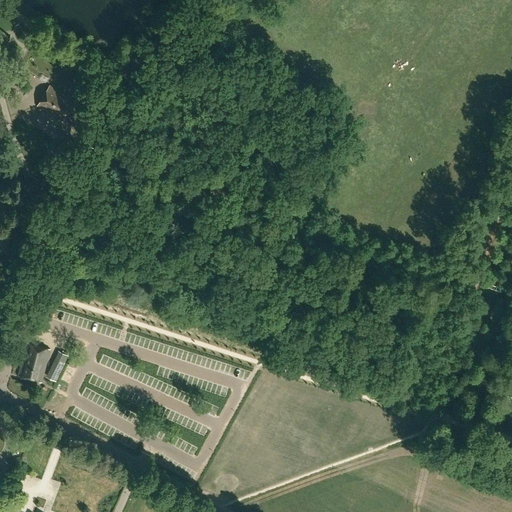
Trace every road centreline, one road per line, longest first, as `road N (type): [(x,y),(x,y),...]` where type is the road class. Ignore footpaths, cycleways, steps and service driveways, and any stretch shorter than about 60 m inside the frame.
road 1 (residential): [(0,379),(60,197)]
road 2 (residential): [(138,466),(0,389)]
